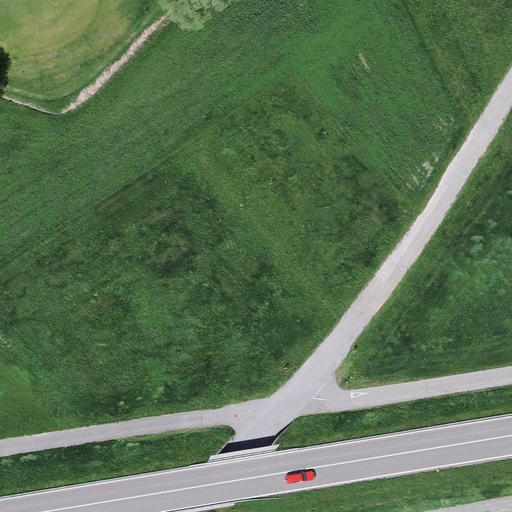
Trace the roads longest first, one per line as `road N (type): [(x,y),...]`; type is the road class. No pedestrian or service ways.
road 1 (primary): [(511,440),(75,511)]
road 2 (unclassified): [(280,407),(406,242),(511,80)]
road 3 (track): [(280,407),(0,448)]
road 4 (residential): [(511,373),(280,407)]
road 5 (residential): [(202,511),(280,407)]
